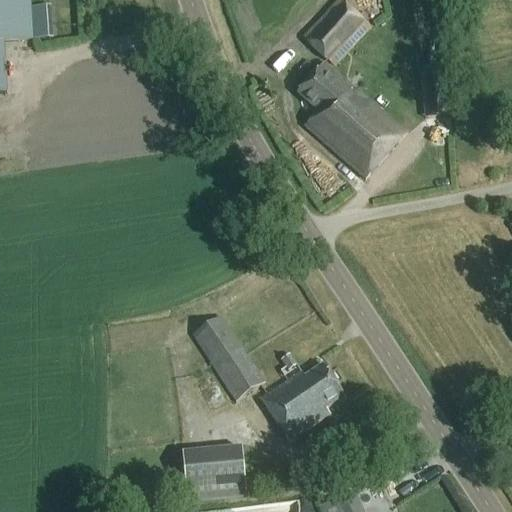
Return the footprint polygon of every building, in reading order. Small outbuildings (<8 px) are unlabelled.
[(0,0),(0,96),(7,96),(4,44),(33,41),(30,0),(0,0)] [(333,65),(368,28),(340,1),(302,40),(325,63),(328,61),(333,65)] [(365,182),(406,137),(325,66),(298,96),(317,113),(303,129),(365,182)] [(442,72),(417,75),(421,98),(445,95),(442,72)] [(236,405),(265,386),(222,319),(192,338),(236,405)] [(287,374),(298,368),(291,357),(281,363),(287,374)] [(325,411),(343,400),(323,367),(305,380),(302,376),(295,381),(293,379),(260,401),(289,444),(330,417),(325,411)] [(186,504),(246,499),(242,449),(182,455),(186,504)] [(337,511),(362,511),(355,493),(334,502),(337,511)]
